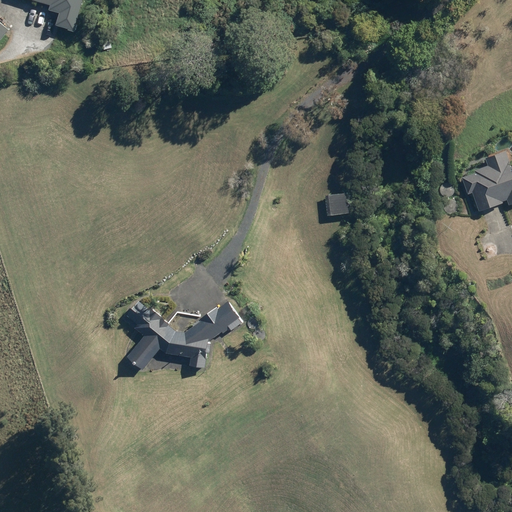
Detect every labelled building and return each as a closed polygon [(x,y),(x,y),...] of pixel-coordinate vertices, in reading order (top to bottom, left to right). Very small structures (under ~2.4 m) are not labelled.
[(31,0),(49,4),(47,10),(60,13),(56,25),(75,30),(82,0),(31,0)] [(0,41),(10,31),(0,21),(0,41)] [(472,193),(478,211),(507,202),(508,205),(511,203),(511,165),(511,166),(506,151),(484,158),(487,166),(474,171),(475,173),(462,177),(468,194),(472,193)] [(349,192),(328,194),(330,216),(351,213),(349,192)] [(143,370),(160,349),(165,353),(191,357),(189,366),(205,368),(209,341),(222,332),(224,335),(242,323),(226,301),(192,325),(193,326),(185,332),(176,331),(139,301),(127,315),(138,324),(135,328),(144,336),(127,357),(143,370)]
